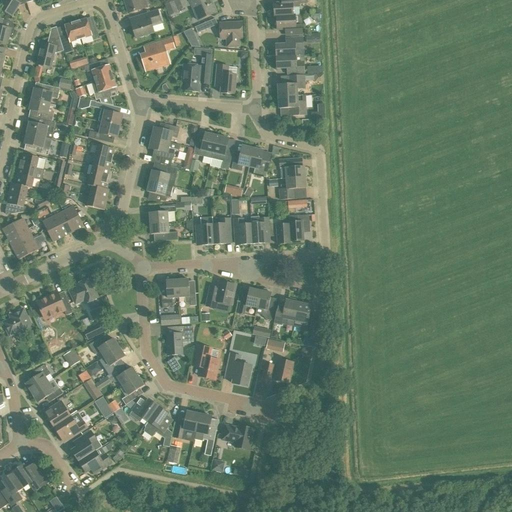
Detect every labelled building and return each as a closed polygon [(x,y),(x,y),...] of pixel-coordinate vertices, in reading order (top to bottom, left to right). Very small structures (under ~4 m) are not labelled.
[(3,0),(0,5),(0,9),(12,17),(21,4),(14,0),(3,0)] [(124,0),(128,14),(142,9),(147,8),(144,0),(124,0)] [(176,0),(172,2),(165,5),(169,17),(179,13),(178,11),(190,6),(188,2),(190,2),(198,20),(216,13),(210,0),(176,0)] [(274,4),(274,7),(273,8),(273,13),(274,14),(274,17),(277,17),(299,16),(299,8),(300,8),(300,4),(306,4),(305,0),(281,0),(281,3),(274,4)] [(136,38),(154,33),(163,30),(157,11),(130,20),(136,38)] [(277,17),(277,20),(275,22),(276,26),(277,27),(277,30),(285,30),(285,36),(303,36),(302,28),(301,16),(299,16),(277,17)] [(3,19),(0,18),(0,42),(8,44),(10,36),(11,36),(12,35),(13,33),(14,33),(14,30),(2,27),(3,19)] [(76,22),(81,39),(92,36),(93,41),(100,39),(96,26),(90,28),(87,18),(76,22)] [(197,33),(218,25),(215,18),(195,27),(197,33)] [(70,43),(81,39),(76,22),(64,26),(67,35),(59,38),(64,51),(65,54),(73,52),(70,43)] [(239,45),(238,38),(242,38),(242,23),(220,23),(220,39),(227,39),(227,47),(237,47),(239,45)] [(183,32),(187,39),(195,36),(191,29),(183,32)] [(175,48),(180,46),(179,45),(180,44),(178,36),(172,38),(175,48)] [(58,53),(64,51),(59,38),(54,39),(52,46),(42,44),(37,65),(51,68),(52,63),(54,62),(55,57),(54,55),(55,52),(58,53)] [(276,45),(276,57),(296,56),(303,56),(303,50),(303,38),(293,38),(293,44),(276,45)] [(146,71),(169,64),(165,50),(173,47),(171,40),(145,48),(147,54),(142,56),(146,71)] [(210,85),(212,55),(207,54),(207,50),(196,49),(195,53),(201,54),(200,67),(184,65),(182,90),(199,91),(200,84),(210,85)] [(303,56),(296,56),(276,57),(277,69),(295,68),(295,74),(304,74),(304,61),(303,56)] [(95,82),(113,76),(109,65),(99,68),(97,62),(81,67),(82,71),(86,70),(87,72),(91,71),(95,82)] [(235,95),(236,76),(228,75),(229,67),(217,65),(216,79),(222,80),(221,93),(235,95)] [(108,97),(106,91),(116,88),(113,76),(95,82),(92,83),(95,94),(94,94),(96,100),(99,99),(101,103),(113,106),(110,96),(108,97)] [(278,85),(278,97),(298,96),(297,89),(305,89),(304,76),(291,77),(291,85),(278,85)] [(34,89),(32,100),(50,104),(52,98),(58,99),(60,89),(45,85),(44,91),(34,89)] [(76,110),(79,100),(76,94),(69,93),(72,99),(70,108),(76,110)] [(305,95),(298,96),(278,97),(279,109),(292,108),(293,116),(306,115),(306,102),(305,95)] [(32,100),(29,110),(41,113),(40,119),(44,120),(52,122),(55,111),(49,110),(50,104),(32,100)] [(120,127),(123,115),(109,112),(111,106),(91,101),(90,106),(101,109),(101,111),(98,122),(102,122),(120,127)] [(325,119),(324,105),(318,105),(319,113),(312,114),(312,119),(325,119)] [(72,126),(76,110),(70,109),(66,125),(72,126)] [(29,122),(27,133),(45,138),(54,140),(53,134),(54,129),(63,131),(64,125),(52,122),(44,120),(43,126),(29,122)] [(117,138),(120,127),(102,122),(99,133),(90,131),(88,138),(103,141),(104,135),(117,138)] [(177,138),(180,128),(174,127),(173,132),(154,128),(151,138),(170,143),(172,137),(177,138)] [(44,143),(45,138),(27,133),(24,144),(38,147),(36,153),(48,156),(50,145),(44,143)] [(212,159),(217,136),(205,133),(202,145),(196,143),(193,155),(212,159)] [(217,136),(212,159),(223,162),(221,169),(228,171),(232,153),(226,152),(229,139),(217,136)] [(149,149),(154,150),(153,156),(162,158),(160,165),(168,167),(178,169),(178,168),(171,167),(172,161),(174,151),(178,151),(180,145),(170,143),(151,138),(149,149)] [(95,156),(112,160),(115,149),(98,145),(95,156)] [(249,167),(253,149),(242,146),(240,158),(234,157),(231,169),(242,172),(243,166),(249,167)] [(253,149),(249,167),(255,169),(253,175),(266,177),(271,154),(263,152),(264,151),(253,149)] [(36,169),(39,158),(22,154),(20,165),(36,169)] [(110,169),(112,160),(95,156),(93,165),(110,169)] [(192,160),(189,171),(196,173),(198,162),(192,160)] [(305,167),(302,167),(292,167),(292,160),(279,160),(280,180),(286,179),(305,178),(305,177),(307,175),(307,169),(305,168),(305,167)] [(57,173),(63,175),(66,163),(60,161),(57,173)] [(20,165),(17,175),(34,179),(42,180),(44,170),(36,169),(20,165)] [(108,179),(110,169),(93,165),(91,175),(108,179)] [(174,187),(178,169),(168,167),(168,169),(166,174),(152,171),(150,181),(173,187),(174,187)] [(56,178),(55,183),(61,185),(63,175),(57,173),(56,178)] [(32,189),(34,179),(17,175),(15,184),(28,188),(32,189)] [(105,189),(108,179),(91,175),(88,186),(92,187),(92,186),(105,189)] [(286,179),(287,185),(281,185),(281,189),(278,189),(279,201),(295,200),(294,189),(306,188),(305,178),(286,179)] [(170,198),(173,187),(150,181),(147,192),(161,196),(160,200),(166,202),(167,197),(170,198)] [(28,188),(15,184),(11,183),(9,194),(26,198),(28,188)] [(70,191),(71,187),(62,185),(60,195),(66,196),(67,191),(70,191)] [(241,199),(243,189),(226,185),(224,193),(231,195),(230,196),(241,199)] [(109,190),(105,189),(92,186),(92,187),(90,196),(107,200),(109,190)] [(248,188),(245,195),(250,198),(254,191),(248,188)] [(24,206),(26,198),(9,194),(6,204),(9,205),(11,214),(28,211),(27,207),(24,206)] [(104,211),(107,200),(90,196),(87,207),(104,211)] [(42,201),(41,201),(35,200),(35,202),(36,204),(37,203),(39,208),(44,206),(42,201)] [(232,215),(240,215),(239,200),(231,200),(232,215)] [(150,224),(168,223),(175,222),(174,212),(176,212),(176,205),(159,206),(160,212),(149,213),(150,224)] [(73,232),(84,227),(80,219),(77,214),(74,206),(63,212),(73,232)] [(63,237),(73,232),(63,212),(53,217),(63,237)] [(289,217),(291,244),(291,242),(304,241),(303,233),(310,232),(309,215),(297,216),(289,217)] [(53,243),(63,237),(53,217),(42,222),(53,243)] [(202,246),(214,245),(213,225),(212,217),(200,218),(201,226),(195,226),(195,235),(201,234),(202,246)] [(270,232),(269,220),(269,218),(259,219),(259,217),(251,218),(251,224),(253,244),(265,243),(264,232),(270,232)] [(278,245),(291,244),(289,217),(289,225),(281,225),(281,219),(269,220),(270,232),(270,233),(277,232),(278,245)] [(8,239),(28,229),(23,218),(3,229),(8,239)] [(226,244),(225,233),(231,233),(231,224),(230,218),(220,219),(220,224),(213,225),(214,245),(226,244)] [(251,224),(244,225),(244,219),(233,219),(233,225),(235,242),(241,242),(241,245),(253,244),(251,224)] [(168,223),(150,224),(151,235),(166,234),(166,240),(178,239),(178,232),(169,233),(168,223)] [(13,250),(34,239),(28,229),(8,239),(13,250)] [(34,239),(13,250),(19,260),(39,250),(43,248),(37,237),(34,239)] [(98,289),(94,279),(90,281),(90,279),(77,285),(77,286),(68,290),(75,306),(84,301),(85,304),(98,298),(95,290),(98,289)] [(177,280),(179,298),(185,298),(185,303),(190,306),(196,306),(195,292),(189,293),(189,279),(177,280)] [(172,298),(179,298),(177,280),(166,281),(167,294),(161,294),(162,308),(168,308),(168,306),(173,306),(172,298)] [(231,305),(235,286),(220,282),(219,288),(209,286),(205,307),(216,309),(218,302),(231,305)] [(257,308),(261,291),(250,288),(246,303),(241,302),(238,313),(244,315),(246,306),(257,308)] [(261,291),(257,308),(263,310),(262,315),(265,319),(272,321),(274,309),(268,308),(271,293),(269,290),(264,289),(261,291)] [(73,312),(64,291),(57,294),(38,302),(45,319),(64,311),(66,315),(73,312)] [(294,327),(299,303),(297,303),(296,300),(290,299),(288,301),(286,300),(284,312),(277,310),(274,323),(286,325),(294,327)] [(299,303),(294,327),(301,329),(313,331),(316,319),(309,317),(311,306),(309,305),(309,303),(302,301),(301,304),(299,303)] [(9,336),(18,333),(20,337),(33,331),(31,327),(23,309),(15,313),(14,313),(14,315),(15,317),(3,322),(9,336)] [(209,313),(201,314),(202,322),(210,322),(209,313)] [(180,315),(160,316),(161,326),(180,325),(180,315)] [(88,341),(108,330),(103,321),(84,331),(88,341)] [(168,356),(182,355),(181,343),(194,342),(193,326),(180,327),(180,334),(167,334),(168,356)] [(228,331),(222,334),(226,340),(232,336),(228,331)] [(104,358),(119,348),(113,338),(101,346),(97,340),(89,345),(95,355),(100,351),(104,358)] [(57,345),(49,349),(53,357),(61,353),(57,345)] [(215,380),(219,361),(211,359),(213,348),(196,345),(191,366),(200,369),(198,376),(215,380)] [(108,375),(116,370),(113,365),(125,357),(119,348),(104,358),(110,366),(105,369),(108,375)] [(70,367),(80,361),(73,350),(63,356),(70,367)] [(248,387),(252,366),(239,363),(241,356),(231,354),(228,367),(236,369),(232,384),(248,387)] [(174,358),(167,362),(173,373),(180,368),(174,358)] [(288,384),(293,363),(279,360),(277,368),(274,367),(274,365),(265,363),(261,382),(270,384),(272,375),(276,375),(275,380),(288,384)] [(91,377),(102,370),(97,362),(86,369),(91,377)] [(48,383),(45,378),(50,374),(44,365),(34,371),(37,376),(26,384),(32,393),(48,383)] [(123,387),(138,377),(132,367),(120,375),(116,370),(108,375),(109,376),(107,377),(110,381),(116,383),(119,381),(123,387)] [(138,377),(123,387),(128,395),(122,400),(126,405),(135,399),(132,394),(144,386),(138,377)] [(94,401),(102,395),(91,379),(83,384),(94,401)] [(48,383),(32,393),(38,403),(49,395),(53,400),(63,394),(60,389),(54,392),(48,383)] [(94,404),(105,420),(113,414),(102,398),(94,404)] [(148,422),(159,407),(149,400),(145,406),(139,402),(132,411),(129,415),(140,423),(143,418),(148,422)] [(47,418),(54,428),(71,417),(61,401),(44,412),(47,418)] [(114,413),(119,410),(116,405),(111,408),(114,413)] [(148,422),(144,427),(145,427),(143,431),(152,438),(155,433),(161,436),(170,423),(164,420),(169,414),(159,407),(148,422)] [(121,409),(119,410),(114,413),(118,420),(119,421),(126,416),(121,409)] [(68,433),(72,438),(88,428),(78,412),(71,417),(54,428),(61,438),(68,433)] [(196,432),(199,414),(187,412),(185,423),(176,421),(173,438),(181,440),(193,443),(194,440),(196,432)] [(212,417),(199,414),(196,432),(194,440),(201,442),(202,440),(207,441),(204,455),(211,457),(214,442),(216,430),(209,429),(212,417)] [(239,427),(224,424),(221,441),(236,444),(235,448),(249,451),(254,429),(240,426),(239,427)] [(96,451),(95,451),(92,445),(97,441),(91,431),(73,443),(76,447),(71,451),(79,462),(96,451)] [(170,448),(172,437),(170,437),(164,439),(163,446),(170,448)] [(177,465),(180,448),(170,445),(166,463),(177,465)] [(96,451),(79,462),(86,473),(91,470),(94,475),(112,463),(106,454),(101,447),(95,451),(96,451)] [(222,473),(225,462),(214,460),(211,471),(222,473)] [(23,465),(12,472),(13,474),(23,488),(30,483),(34,489),(35,491),(44,486),(50,481),(37,462),(34,464),(26,470),(23,465)] [(248,472),(241,470),(240,477),(246,479),(248,472)] [(17,492),(23,488),(13,474),(2,481),(10,492),(5,496),(12,505),(21,499),(17,492)]
